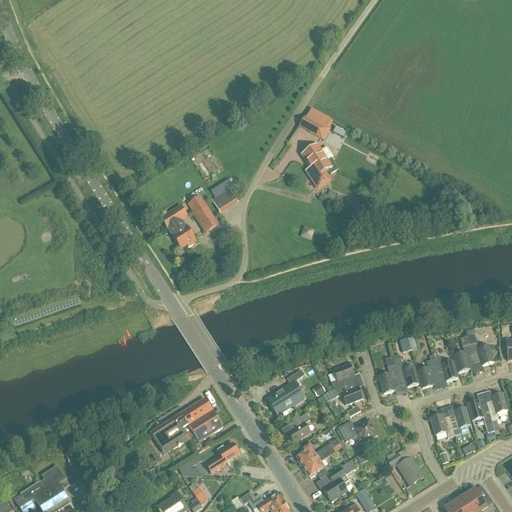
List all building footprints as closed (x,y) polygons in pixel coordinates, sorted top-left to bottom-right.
[(307,117),(305,116),(299,129),(309,134),(309,135),(321,142),(322,141),(324,142),(330,130),(329,129),(333,123),(310,110),(307,117)] [(346,134),(335,128),(332,134),(343,140),(346,134)] [(300,157),(309,171),(304,173),(317,192),(331,183),(328,177),(331,176),(338,171),(331,160),(328,162),(317,146),(300,157)] [(220,216),(238,205),(230,191),(233,189),(227,180),(209,191),(214,199),(211,202),(220,216)] [(329,192),(327,197),(325,201),(326,201),(332,203),(336,194),(329,192)] [(206,234),(218,227),(200,198),(188,206),(206,234)] [(186,229),(182,222),(188,218),(180,207),(160,220),(172,238),(180,251),(186,247),(188,249),(196,244),(187,229),(186,229)] [(467,337),(474,335),(473,328),(465,330),(467,337)] [(475,336),(468,338),(475,366),(481,365),(482,368),(494,365),(489,347),(479,350),(478,344),(475,336)] [(464,354),(454,357),(459,375),(470,372),(469,368),(475,366),(468,338),(460,340),(463,348),(464,354)] [(414,339),(407,340),(410,352),(417,351),(416,348),(414,339)] [(402,354),(410,352),(407,340),(399,342),(402,354)] [(437,354),(432,356),(432,357),(439,382),(445,380),(446,384),(458,381),(453,363),(442,366),(440,359),(438,360),(437,354)] [(428,370),(418,373),(422,390),(434,387),(433,383),(439,382),(432,357),(429,358),(430,362),(426,363),(428,370)] [(389,376),(379,379),(383,397),(395,393),(394,390),(400,388),(395,368),(394,368),(391,359),(385,361),(387,370),(389,376)] [(402,366),(395,368),(400,388),(406,386),(407,390),(418,387),(418,386),(414,369),(403,372),(402,366)] [(334,392),(357,384),(351,367),(333,373),(337,383),(331,385),(332,387),(326,389),(328,394),(333,392),(334,392)] [(288,381),(290,386),(266,401),(277,418),(304,401),(296,389),(299,387),(296,382),(303,377),(301,373),(288,381)] [(319,384),(315,378),(309,382),(313,388),(319,384)] [(357,384),(334,392),(336,399),(342,397),(346,407),(363,401),(357,384)] [(320,386),(312,391),(317,399),(325,394),(320,386)] [(210,391),(206,394),(212,405),(217,402),(210,391)] [(492,403),(486,404),(494,433),(499,432),(496,423),(499,422),(497,416),(507,412),(502,396),(491,399),(492,403)] [(199,445),(223,429),(205,401),(167,425),(150,436),(164,458),(189,442),(189,441),(194,438),(199,445)] [(479,402),(468,406),(473,423),(483,420),(485,426),(487,435),(494,433),(486,404),(480,406),(479,402)] [(349,419),(360,413),(357,408),(346,414),(349,419)] [(455,417),(449,419),(455,438),(459,437),(462,436),(460,430),(471,428),(466,410),(454,413),(455,417)] [(294,445),(310,435),(305,426),(310,423),(306,416),(288,428),(291,433),(288,435),(294,445)] [(442,417),(431,420),(435,437),(446,434),(448,440),(455,438),(449,419),(443,421),(442,417)] [(350,424),(338,431),(338,432),(344,442),(345,444),(357,438),(362,446),(378,437),(369,421),(353,430),(350,424)] [(494,434),(485,437),(487,443),(496,441),(494,434)] [(382,454),(390,448),(387,442),(378,448),(382,454)] [(239,456),(232,445),(224,450),(223,447),(217,451),(220,457),(207,465),(213,474),(226,466),(225,465),(239,456)] [(298,459),(296,460),(297,461),(297,462),(299,465),(301,466),(303,470),(333,451),(330,446),(315,455),(312,450),(309,445),(300,450),(303,454),(297,458),(298,459)] [(197,456),(202,453),(199,447),(198,446),(197,446),(196,446),(195,447),(194,447),(194,449),(194,450),(194,451),(197,456)] [(320,464),(335,455),(333,451),(303,470),(305,473),(305,475),(306,478),(308,478),(309,479),(310,479),(311,480),(316,477),(316,476),(318,475),(317,474),(324,470),(320,464)] [(396,457),(394,454),(387,459),(388,462),(386,463),(391,470),(402,462),(398,455),(396,457)] [(442,466),(448,464),(446,455),(439,456),(442,466)] [(410,488),(423,480),(410,459),(397,468),(410,488)] [(348,483),(345,478),(355,471),(350,463),(339,470),(327,478),(332,484),(322,491),(331,504),(347,494),(351,491),(352,490),(351,487),(348,483)] [(45,482),(41,485),(43,489),(57,511),(58,511),(70,505),(62,492),(69,488),(59,473),(57,469),(43,478),(45,482)] [(189,470),(180,476),(181,478),(202,479),(197,471),(189,470)] [(57,511),(43,489),(41,485),(29,492),(14,502),(20,511),(30,511),(38,507),(41,511),(57,511)] [(466,497),(475,511),(482,511),(488,508),(477,490),(466,497)] [(186,511),(188,511),(177,493),(170,498),(171,499),(156,509),(157,511),(186,511)] [(269,511),(278,511),(285,508),(276,495),(264,504),(259,496),(254,499),(251,494),(239,502),(237,499),(231,503),(236,511),(241,511),(244,510),(243,508),(248,505),(252,511),(256,509),(258,511),(268,511),(269,511)] [(475,511),(466,497),(456,504),(461,511),(475,511)] [(365,511),(371,511),(375,510),(367,498),(359,503),(365,511)] [(191,511),(198,511),(202,510),(197,502),(189,508),(191,511)]
